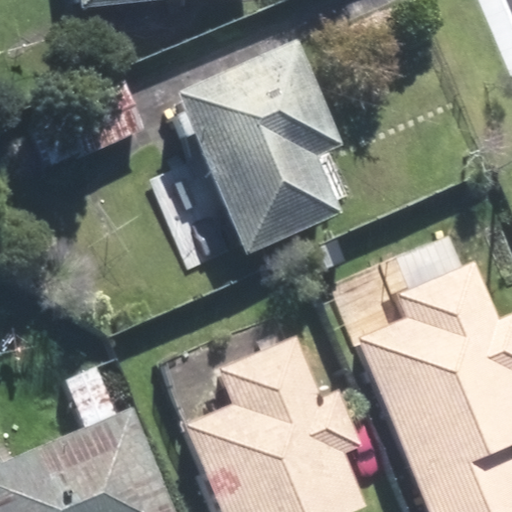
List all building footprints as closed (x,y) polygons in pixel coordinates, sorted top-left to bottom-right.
[(79,0),(81,11),(183,0),(79,0)] [(300,44),(177,94),(244,258),(343,218),(317,156),(342,146),(300,44)] [(81,159),(148,131),(136,103),(126,79),(61,106),(62,110),(1,135),(21,181),(80,156),(81,159)] [(393,137),(360,151),(382,205),(415,191),(393,137)] [(408,318),(357,339),(428,511),(511,511),(511,451),(510,446),(511,445),(511,315),(499,321),(475,263),(398,294),(408,318)] [(233,405),(185,425),(220,511),(356,511),(365,508),(343,455),(360,448),(337,391),(320,398),(295,338),(219,370),(233,405)] [(176,511),(133,408),(0,462),(0,511),(176,511)]
